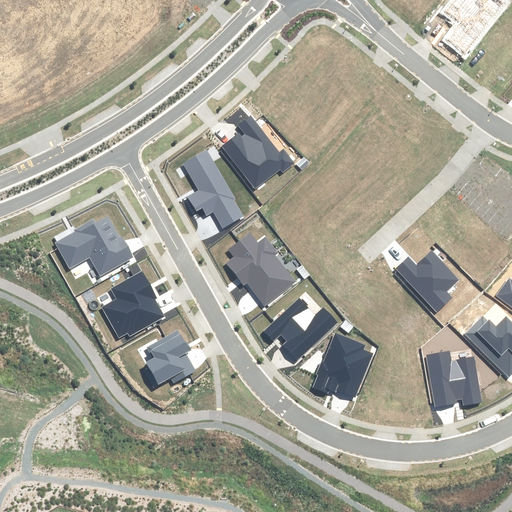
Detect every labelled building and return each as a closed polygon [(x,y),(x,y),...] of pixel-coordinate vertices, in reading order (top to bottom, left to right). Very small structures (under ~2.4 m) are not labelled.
[(448,41),(464,53),(505,1),(503,0),(454,0),(446,11),(462,24),(448,41)] [(242,131),(223,146),(256,188),(281,169),(283,171),(294,163),(283,150),(279,153),(251,116),(238,126),(242,131)] [(235,199),(207,150),(183,163),(199,190),(189,196),(196,210),(202,206),(207,215),(213,212),(223,228),(242,217),(232,200),(235,199)] [(76,232),(57,243),(71,268),(91,257),(101,275),(131,258),(107,215),(95,222),(94,220),(75,230),(76,232)] [(246,282),(264,305),(295,281),(274,255),(277,253),(265,238),(259,243),(251,233),(230,250),(235,257),(227,262),(244,284),(246,282)] [(409,257),(397,268),(437,311),(451,298),(445,291),(458,280),(431,252),(416,266),(409,257)] [(157,298),(142,272),(112,289),(118,299),(103,307),(119,337),(129,332),(130,335),(164,317),(154,299),(157,298)] [(511,280),(510,279),(498,295),(511,305),(511,280)] [(283,345),(298,360),(337,322),(323,308),(315,316),(299,299),(264,331),(273,340),(280,333),(287,341),(283,345)] [(483,317),(466,334),(509,376),(511,373),(511,323),(506,318),(495,329),(483,317)] [(189,351),(178,330),(148,347),(154,358),(146,363),(158,384),(170,377),(174,383),(196,370),(186,353),(189,351)] [(331,387),(355,397),(373,353),(363,349),(365,345),(336,333),(324,363),(322,362),(317,374),(318,375),(313,388),(328,394),(331,387)] [(450,352),(427,355),(436,407),(464,402),(464,405),(481,402),(473,358),(451,362),(450,352)]
